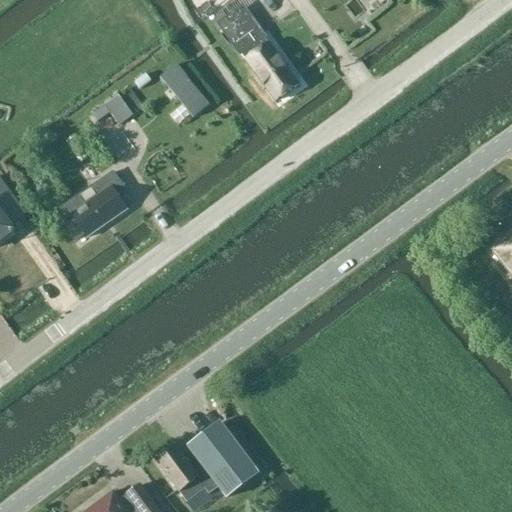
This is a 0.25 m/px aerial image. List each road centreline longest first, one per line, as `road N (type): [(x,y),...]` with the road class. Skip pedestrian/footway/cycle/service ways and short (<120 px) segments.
road 1 (tertiary): [(7,511),(511,138)]
road 2 (unclassified): [(0,373),(504,0)]
